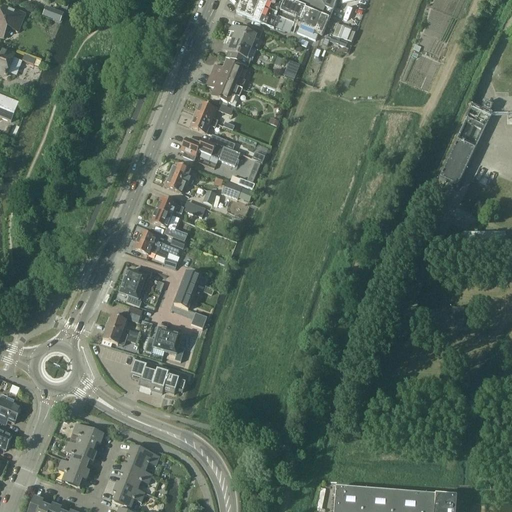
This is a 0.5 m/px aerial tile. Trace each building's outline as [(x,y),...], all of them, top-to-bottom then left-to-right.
[(336,0),(278,0),(278,2),(273,0),(242,0),(237,14),(274,30),(280,14),(296,20),(295,25),(321,37),(332,12),(336,0)] [(17,34),(24,16),(3,8),(1,14),(0,13),(0,38),(3,39),(8,26),(17,30),(16,33),(17,34)] [(64,14),(56,11),(52,20),(60,24),(64,14)] [(338,24),(333,40),(350,46),(352,40),(350,39),(353,29),(338,24)] [(255,40),(259,41),(262,33),(243,26),(241,31),(232,28),(230,33),(229,33),(226,39),(251,50),(255,40)] [(229,61),(248,69),(251,61),(247,59),(251,50),(226,39),(224,45),(225,46),(223,51),(232,55),(229,61)] [(0,74),(6,77),(14,57),(0,51),(0,74)] [(23,61),(39,69),(41,63),(26,56),(23,61)] [(212,78),(242,90),(245,83),(238,80),(242,70),(227,64),(222,76),(214,72),(212,78)] [(242,90),(212,78),(210,84),(217,87),(212,99),(222,103),(220,106),(232,111),(234,108),(228,105),(232,95),(239,98),(242,90)] [(0,118),(11,123),(19,104),(0,96),(0,118)] [(489,114),(492,107),(485,104),(482,111),(471,106),(465,120),(467,121),(458,141),(457,141),(439,180),(458,189),(475,150),(474,149),(483,128),(484,129),(490,115),(489,114)] [(196,117),(216,126),(218,122),(212,120),(216,111),(201,105),(196,117)] [(232,111),(220,106),(218,112),(230,117),(232,111)] [(216,126),(196,117),(191,130),(206,136),(210,127),(215,129),(216,126)] [(224,128),(234,132),(236,128),(226,124),(224,128)] [(213,137),(210,144),(233,153),(235,146),(213,137)] [(233,153),(210,144),(203,140),(200,147),(186,141),(181,153),(185,154),(183,158),(194,162),(197,153),(234,168),(240,156),(233,153)] [(253,160),(263,165),(266,158),(255,154),(253,160)] [(247,182),(253,185),(261,166),(255,163),(247,182)] [(171,178),(188,185),(189,181),(187,180),(190,172),(176,166),(171,178)] [(188,185),(171,178),(166,190),(181,196),(184,188),(186,189),(188,185)] [(238,186),(253,192),(255,186),(240,180),(238,186)] [(243,190),(229,183),(224,195),(238,201),(243,190)] [(209,193),(205,204),(213,207),(217,197),(209,193)] [(156,212),(171,219),(174,212),(181,215),(183,210),(176,207),(161,201),(156,212)] [(183,212),(201,220),(205,212),(187,204),(183,212)] [(171,219),(156,212),(152,224),(167,230),(164,236),(184,244),(187,236),(175,232),(179,222),(171,219)] [(141,234),(137,242),(168,255),(176,258),(179,252),(155,243),(156,240),(141,234)] [(171,245),(183,250),(186,245),(173,240),(171,245)] [(137,242),(134,251),(149,257),(150,254),(156,257),(156,256),(166,261),(164,266),(175,270),(177,264),(178,259),(176,258),(168,255),(137,242)] [(466,245),(465,245),(465,254),(483,254),(483,253),(483,245),(466,245)] [(128,274),(124,285),(143,292),(147,280),(152,282),(154,276),(141,271),(139,277),(128,274)] [(186,274),(186,275),(182,285),(196,291),(211,297),(214,291),(198,285),(200,279),(186,274)] [(124,285),(120,296),(131,300),(129,306),(142,310),(144,305),(139,303),(143,292),(124,285)] [(178,296),(192,301),(196,291),(182,285),(178,296)] [(192,301),(178,296),(174,306),(188,312),(192,301)] [(142,314),(131,310),(127,321),(138,325),(142,314)] [(453,328),(465,328),(464,310),(453,310),(453,328)] [(196,315),(194,321),(205,325),(207,319),(196,315)] [(107,329),(122,335),(127,323),(111,317),(107,329)] [(194,321),(192,327),(203,330),(205,325),(194,321)] [(124,349),(126,342),(135,345),(137,340),(128,337),(122,335),(107,329),(103,342),(124,349)] [(147,338),(143,351),(149,353),(150,348),(162,352),(168,333),(157,329),(153,340),(147,338)] [(138,335),(129,332),(128,337),(137,340),(138,335)] [(168,333),(162,352),(173,356),(171,361),(177,363),(182,350),(176,348),(180,337),(168,333)] [(183,393),(186,382),(179,380),(180,377),(169,374),(169,371),(158,368),(157,371),(147,368),(148,364),(136,361),(131,379),(141,383),(140,386),(151,390),(151,392),(162,395),(163,391),(174,394),(176,390),(183,393)] [(14,425),(21,410),(6,403),(5,406),(0,403),(0,423),(2,420),(14,425)] [(76,426),(69,444),(76,447),(94,454),(97,445),(100,446),(103,436),(76,426)] [(0,448),(6,452),(12,438),(0,433),(0,448)] [(69,465),(87,472),(91,463),(93,464),(97,455),(94,454),(76,447),(69,444),(65,453),(73,456),(69,465)] [(127,466),(145,473),(148,465),(155,467),(159,458),(131,447),(127,456),(130,457),(127,466)] [(87,472),(69,465),(62,462),(58,472),(65,474),(62,483),(80,490),(84,481),(86,482),(90,473),(87,472)] [(120,484),(138,491),(141,483),(148,485),(152,476),(145,473),(127,466),(124,465),(120,474),(123,476),(120,484)] [(138,491),(120,484),(117,483),(113,492),(116,494),(113,502),(131,509),(134,501),(141,503),(145,494),(138,491)] [(455,511),(456,499),(336,490),(333,511),(455,511)] [(49,511),(52,507),(43,504),(44,501),(34,498),(28,511),(49,511)]
